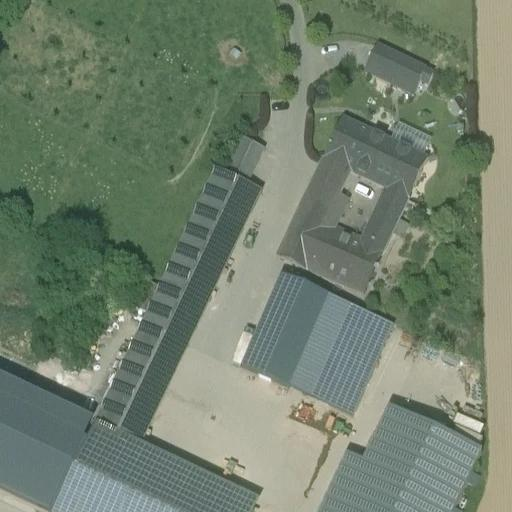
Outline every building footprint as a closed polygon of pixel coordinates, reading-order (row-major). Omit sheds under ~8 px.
[(425,73),(376,51),(363,77),(414,100),(425,73)] [(426,165),(340,122),(322,162),(351,176),(387,194),(409,204),(426,165)] [(240,142),(223,178),(246,190),(263,153),(240,142)] [(313,181),(342,194),(351,176),(322,162),(313,181)] [(223,178),(215,175),(143,329),(186,349),(260,197),(246,190),(223,178)] [(313,181),(298,216),(327,229),(340,199),(342,194),(313,181)] [(372,229),(393,239),(409,204),(387,194),(372,229)] [(349,204),(340,199),(327,229),(336,233),(349,204)] [(330,286),(352,240),(336,233),(327,229),(298,216),(277,261),(330,286)] [(372,229),(364,246),(352,240),(330,286),(364,301),(386,252),(387,252),(393,239),(372,229)] [(326,301),(282,281),(240,374),(285,393),(326,301)] [(391,331),(326,301),(285,393),(349,423),(391,331)] [(186,349),(143,329),(94,430),(139,449),(186,349)] [(454,511),(480,457),(390,413),(363,468),(342,511),(454,511)] [(139,449),(94,430),(87,447),(223,511),(256,511),(259,506),(139,449)] [(223,511),(87,447),(54,511),(223,511)] [(342,511),(363,468),(345,460),(320,511),(342,511)]
